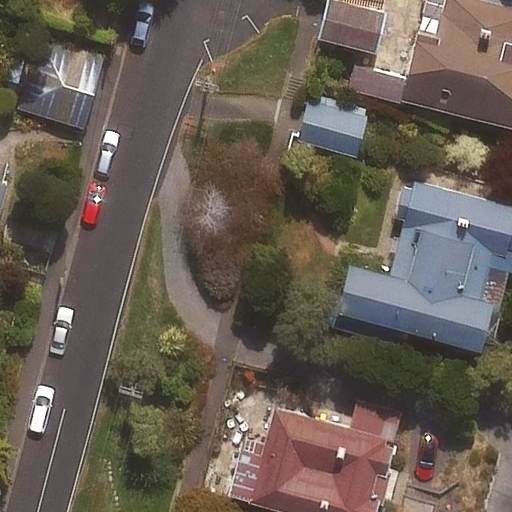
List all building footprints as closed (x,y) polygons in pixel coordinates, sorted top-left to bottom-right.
[(379,45),(388,0),(325,0),(318,33),(379,45)] [(417,23),(408,69),(360,60),(354,87),(511,118),(511,0),(445,0),(440,28),(417,23)] [(102,56),(37,38),(18,106),(83,124),(102,56)] [(366,109),(307,99),(301,138),(359,149),(366,109)] [(0,209),(10,171),(0,168),(0,209)] [(511,260),(511,201),(406,175),(396,214),(403,216),(391,262),(345,251),(333,301),(492,340),(511,260)] [(377,511),(403,408),(355,396),(349,419),(277,401),(265,448),(244,443),(232,491),(314,511),(377,511)] [(466,511),(468,508),(441,501),(437,511),(466,511)]
